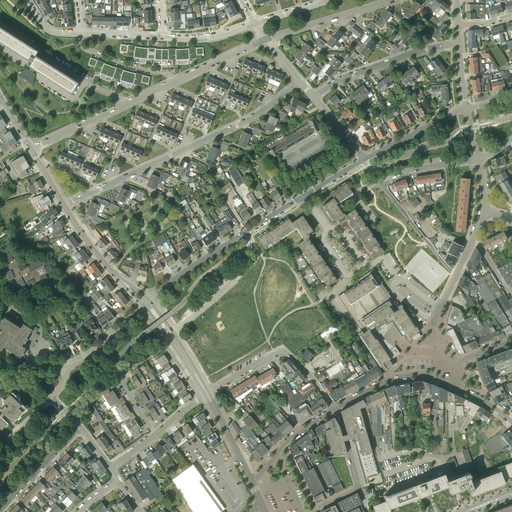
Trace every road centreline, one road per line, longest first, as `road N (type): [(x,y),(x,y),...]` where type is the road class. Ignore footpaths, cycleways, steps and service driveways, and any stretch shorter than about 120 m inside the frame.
road 1 (residential): [(63,204),(250,119),(299,81)]
road 2 (residential): [(148,299),(363,159)]
road 3 (residential): [(511,422),(420,374),(384,382),(335,409)]
road 4 (residential): [(206,392),(285,351),(335,409)]
road 5 (residential): [(312,97),(353,74),(458,45)]
road 6 (residential): [(266,42),(393,0)]
road 7 (residential): [(433,325),(486,211)]
road 8 (residential): [(362,188),(405,170),(478,159)]
